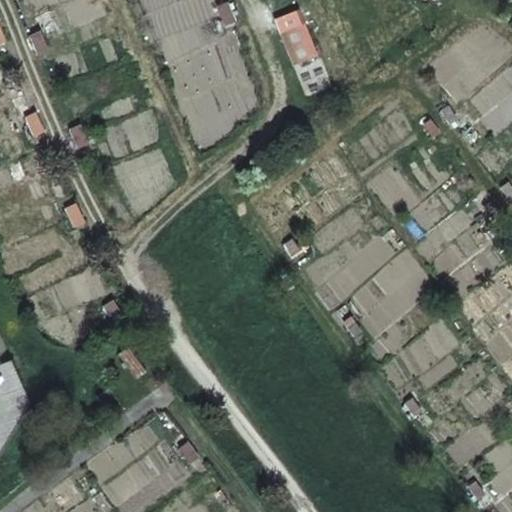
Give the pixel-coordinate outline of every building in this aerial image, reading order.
[(481,16),(467,27),(475,37),(489,27),(481,16)] [(454,118),(442,105),(438,110),(448,123),(454,118)] [(434,133),(424,121),(419,125),(429,137),(434,133)] [(499,187),(508,202),(511,198),(511,195),(505,184),(499,187)] [(496,214),(485,202),(480,207),(491,219),(496,214)] [(298,251),(288,239),(287,238),(282,242),(292,256),(298,251)] [(357,332),(348,319),(342,323),(351,337),(357,332)] [(418,411),(409,399),(402,403),(412,416),(418,411)] [(176,453),(187,467),(195,461),(184,447),(176,453)] [(482,495),(471,481),(465,485),(476,500),(482,495)]
